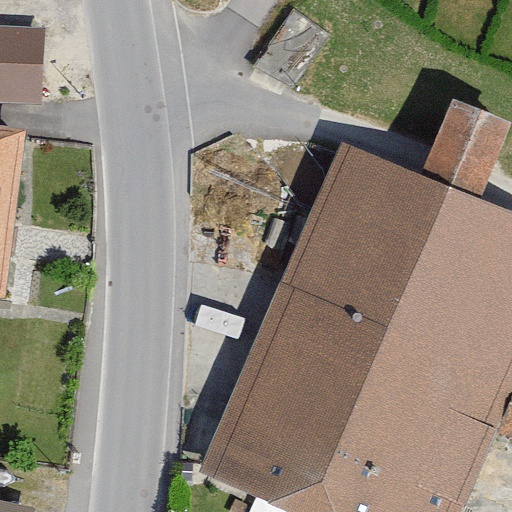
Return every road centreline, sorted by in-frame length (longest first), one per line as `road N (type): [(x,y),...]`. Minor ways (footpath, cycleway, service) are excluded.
road 1 (tertiary): [(132,29),(144,146),(144,295),(124,511)]
road 2 (residential): [(511,194),(132,29)]
